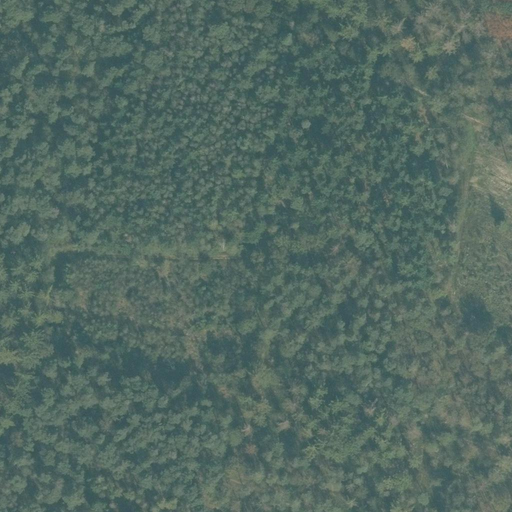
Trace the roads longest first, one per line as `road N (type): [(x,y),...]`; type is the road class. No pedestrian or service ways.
road 1 (track): [(0,249),(334,256),(397,278),(452,311),(479,122)]
road 2 (track): [(226,0),(479,122)]
road 3 (track): [(243,511),(81,466),(0,429)]
